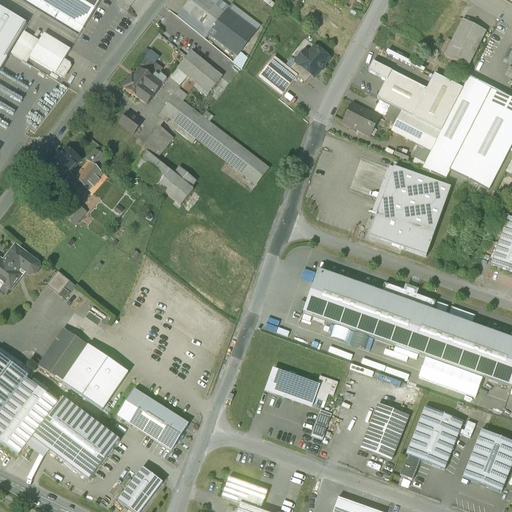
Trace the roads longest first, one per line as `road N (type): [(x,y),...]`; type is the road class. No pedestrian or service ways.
road 1 (residential): [(0,208),(158,0)]
road 2 (residential): [(283,227),(336,85),(381,0)]
road 3 (residential): [(283,227),(511,307)]
road 4 (residential): [(434,511),(209,433)]
road 5 (residential): [(209,433),(283,227)]
